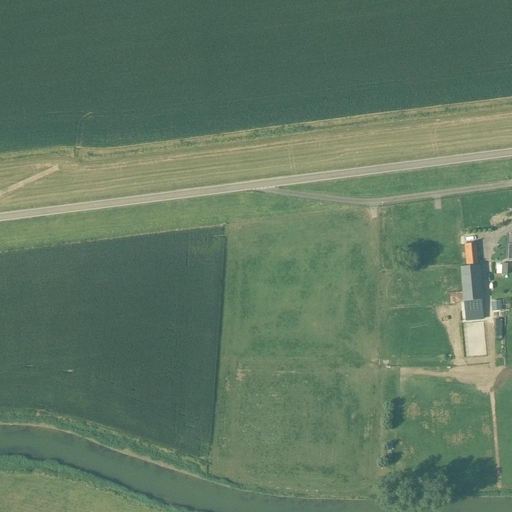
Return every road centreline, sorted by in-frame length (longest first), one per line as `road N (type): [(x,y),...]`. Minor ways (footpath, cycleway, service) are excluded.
road 1 (track): [(54,169),(511,112)]
road 2 (tertiary): [(0,216),(263,184)]
road 3 (unclassified): [(263,184),(368,202),(511,184)]
road 4 (tertiary): [(263,184),(511,153)]
